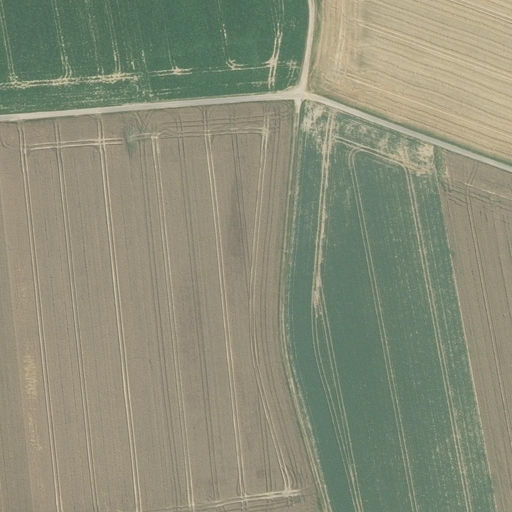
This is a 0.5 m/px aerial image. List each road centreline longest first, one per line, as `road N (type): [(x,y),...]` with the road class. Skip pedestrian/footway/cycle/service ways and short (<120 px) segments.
road 1 (track): [(307,99),(285,304),(290,374),(327,511)]
road 2 (track): [(0,121),(307,99)]
road 3 (track): [(307,99),(511,172)]
